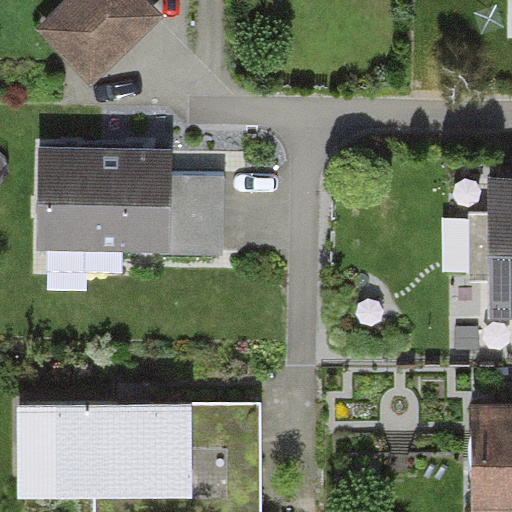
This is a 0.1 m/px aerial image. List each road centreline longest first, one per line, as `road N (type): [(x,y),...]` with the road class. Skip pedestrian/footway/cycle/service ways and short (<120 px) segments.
road 1 (residential): [(313,119),(311,416)]
road 2 (residential): [(511,120),(313,119)]
